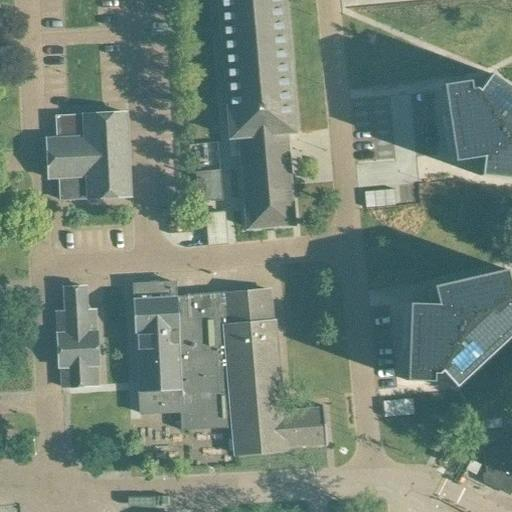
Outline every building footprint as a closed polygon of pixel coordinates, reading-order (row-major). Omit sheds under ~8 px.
[(282,0),(218,0),(231,138),(240,138),(248,229),(293,225),(285,134),(294,133),(282,0)] [(468,82),(442,86),(451,146),(454,162),(482,157),(480,176),(511,179),(511,89),(490,74),(477,92),(474,89),(470,90),(468,82)] [(57,139),(47,140),(49,179),(59,178),(61,200),(87,198),(87,199),(130,197),(126,114),(83,116),(56,118),(57,139)] [(220,170),(195,172),(198,203),(223,201),(220,170)] [(224,213),(206,215),(209,245),(227,244),(224,213)] [(407,350),(406,381),(432,382),(433,373),(437,373),(440,371),(455,387),(511,333),(511,295),(511,294),(506,270),(432,287),(436,305),(408,304),(408,320),(407,350)] [(174,283),(134,285),(140,414),(180,412),(181,431),(233,426),(235,455),(285,450),(285,447),(325,444),(322,409),(282,413),(274,323),(272,323),(269,291),(259,292),(259,289),(258,289),(258,292),(185,298),(185,296),(184,296),(184,301),(175,301),(174,283)] [(65,313),(56,314),(59,368),(61,368),(62,388),(97,386),(97,366),(98,366),(95,312),(87,312),(85,288),(64,289),(65,313)] [(504,442),(482,445),(485,474),(492,477),(491,481),(511,491),(511,489),(511,424),(505,439),(504,442)]
